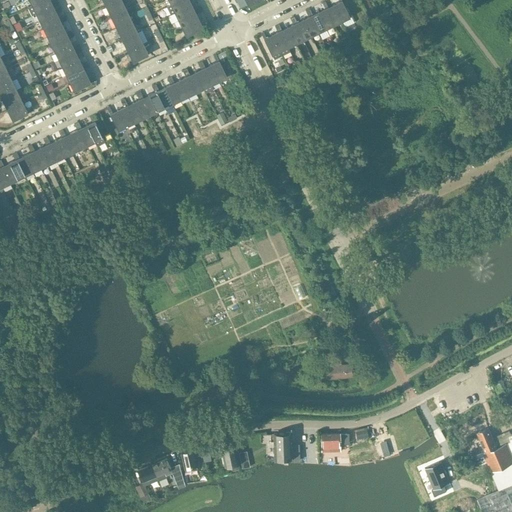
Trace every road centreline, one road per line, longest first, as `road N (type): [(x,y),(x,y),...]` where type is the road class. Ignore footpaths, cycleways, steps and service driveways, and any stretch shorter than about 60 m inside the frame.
road 1 (residential): [(36,511),(150,452),(235,430),(353,424),(415,402)]
road 2 (residential): [(336,241),(234,31)]
road 3 (unclassified): [(336,241),(511,156)]
road 4 (residential): [(114,89),(234,31)]
road 5 (residential): [(0,142),(114,89)]
